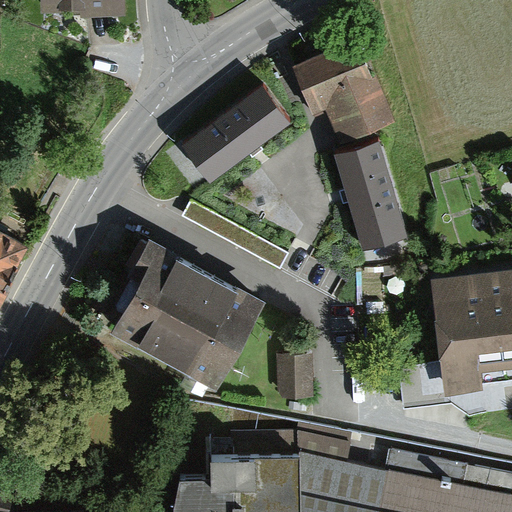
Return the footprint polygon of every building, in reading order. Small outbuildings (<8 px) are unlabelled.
[(290,60),(310,111),(329,104),(343,133),(390,110),(377,83),(357,34),(290,60)] [(179,142),(209,181),(289,121),(259,82),(179,142)] [(404,232),(376,137),(331,150),(359,245),(404,232)] [(192,203),(185,219),(286,262),(293,246),(192,203)] [(0,286),(24,243),(0,230),(0,286)] [(120,325),(211,374),(251,301),(161,251),(120,325)] [(511,273),(432,278),(438,381),(511,376),(511,273)] [(282,355),(284,398),(316,396),(314,354),(282,355)] [(511,511),(511,467),(309,428),(200,430),(201,494),(108,496),(108,495),(10,498),(10,511),(511,511)]
